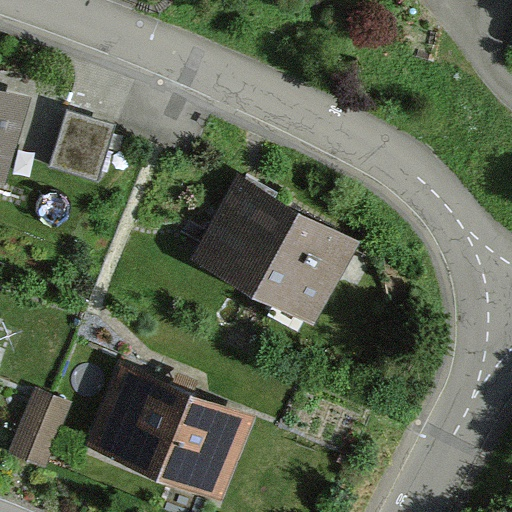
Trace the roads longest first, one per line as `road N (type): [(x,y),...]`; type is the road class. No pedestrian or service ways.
road 1 (residential): [(511,288),(434,195),(385,152),(174,53),(22,0)]
road 2 (residential): [(410,511),(511,312)]
